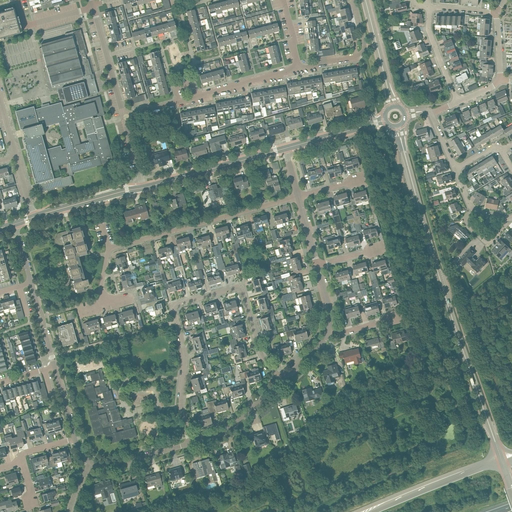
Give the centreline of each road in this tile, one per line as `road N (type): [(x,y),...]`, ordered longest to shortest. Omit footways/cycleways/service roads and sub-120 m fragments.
road 1 (secondary): [(501,459),(397,126)]
road 2 (residential): [(190,443),(180,406),(185,360),(177,304),(239,288),(260,353),(282,380)]
road 3 (residential): [(104,304),(108,248),(297,196)]
road 4 (secondary): [(143,187),(284,148)]
road 5 (motorway): [(501,459),(372,511)]
